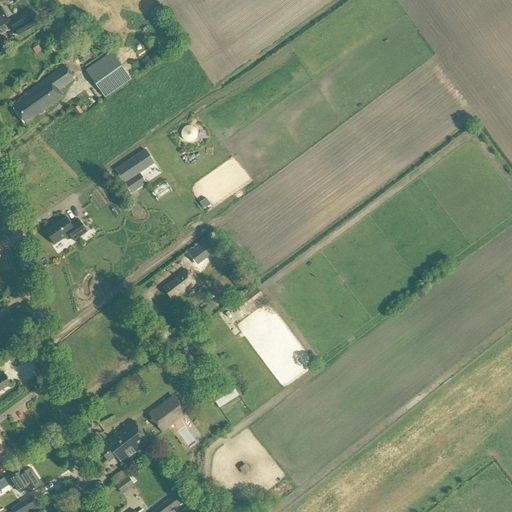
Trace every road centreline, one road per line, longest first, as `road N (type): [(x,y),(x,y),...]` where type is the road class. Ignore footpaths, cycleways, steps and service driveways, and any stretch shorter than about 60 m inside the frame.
road 1 (track): [(442,57),(275,202),(216,225),(48,349)]
road 2 (unclassified): [(90,511),(0,168)]
